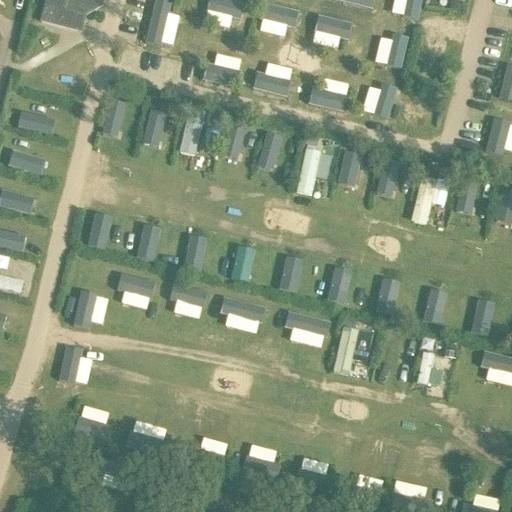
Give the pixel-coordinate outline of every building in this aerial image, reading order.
[(82,35),(87,17),(102,9),(104,0),(46,0),(40,25),(82,35)] [(434,40),(423,84),(440,88),(451,44),(434,40)] [(511,106),(511,67),(508,66),(499,103),(511,106)] [(104,136),(119,139),(127,106),(112,102),(104,136)] [(142,147),(159,150),(167,116),(151,112),(142,147)] [(21,113),(17,129),(51,137),(55,121),(21,113)] [(180,152),(195,156),(204,117),(189,113),(180,152)] [(510,125),(493,121),(485,154),(501,158),(510,125)] [(275,125),(272,134),(289,139),(292,130),(275,125)] [(219,173),(232,176),(243,133),(229,129),(219,173)] [(259,170),(272,173),(281,139),(267,135),(259,170)] [(339,186),(352,189),(360,154),(348,151),(339,186)] [(298,192),(310,195),(320,155),(307,152),(298,192)] [(13,155),(9,171),(49,180),(52,164),(13,155)] [(378,196),(393,199),(401,165),(386,161),(378,196)] [(427,225),(438,182),(423,179),(413,222),(427,225)] [(469,231),(479,190),(465,187),(455,228),(469,231)] [(2,192),(0,198),(0,208),(30,216),(34,200),(2,192)] [(511,245),(511,196),(507,196),(496,241),(511,245)] [(109,219),(94,216),(87,246),(102,250),(109,219)] [(143,226),(135,259),(150,262),(158,229),(143,226)] [(0,232),(0,249),(22,255),(26,239),(0,232)] [(190,236),(182,270),(198,274),(206,240),(190,236)] [(240,249),(232,281),(246,284),(254,253),(240,249)] [(287,258),(279,291),(294,295),(302,262),(287,258)] [(99,269),(83,265),(74,304),(90,308),(99,269)] [(337,270),(329,303),(344,307),(352,274),(337,270)] [(118,288),(157,297),(160,282),(121,273),(118,288)] [(0,276),(0,290),(22,296),(25,283),(0,276)] [(384,281),(377,314),(392,318),(400,285),(384,281)] [(170,300),(212,310),(215,297),(174,287),(170,300)] [(430,292),(423,324),(438,328),(446,296),(430,292)] [(226,314),(267,324),(271,309),(230,299),(226,314)] [(479,303),(471,334),(488,338),(495,307),(479,303)] [(285,330),(328,341),(332,324),(289,314),(285,330)] [(346,320),(344,329),(355,332),(357,322),(346,320)] [(377,378),(392,382),(403,336),(388,332),(377,378)] [(358,334),(351,362),(365,365),(372,337),(358,334)] [(416,385),(428,388),(436,356),(424,353),(416,385)] [(511,361),(483,354),(479,369),(511,377),(511,361)] [(55,428),(67,431),(76,391),(64,388),(55,428)] [(119,431),(80,421),(76,436),(115,445),(119,431)] [(213,465),(226,469),(234,435),(221,432),(213,465)] [(176,444),(134,434),(131,449),(172,459),(176,444)] [(142,471),(94,459),(91,475),(138,487),(142,471)] [(247,459),(242,477),(276,486),(281,467),(247,459)] [(365,501),(379,504),(388,468),(374,464),(365,501)] [(301,472),(297,491),(332,499),(336,481),(301,472)] [(214,511),(261,511),(264,502),(213,490),(208,510),(214,511)] [(485,511),(499,511),(504,495),(491,491),(485,511)] [(392,494),(388,510),(395,511),(432,511),(435,504),(392,494)]
